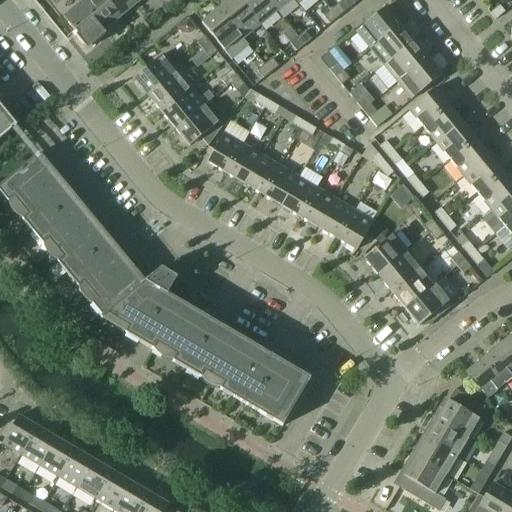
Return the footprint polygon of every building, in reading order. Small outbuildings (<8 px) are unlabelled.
[(74,0),(79,5),(102,33),(118,19),(102,0),(74,0)] [(135,6),(130,0),(102,0),(118,19),(135,6)] [(259,26),(237,0),(230,0),(218,10),(242,40),(259,26)] [(276,13),(265,0),(237,0),(259,26),(276,13)] [(265,0),(276,13),(291,0),(265,0)] [(102,33),(79,5),(62,18),(77,36),(75,37),(86,51),(105,36),(102,33)] [(338,5),(330,11),(337,19),(344,13),(338,5)] [(495,21),(504,13),(499,7),(490,15),(495,21)] [(369,50),(399,26),(385,9),(355,33),(369,50)] [(242,40),(218,10),(201,24),(231,61),(248,47),(242,40)] [(337,19),(330,11),(323,18),(329,25),(337,19)] [(196,28),(187,17),(176,26),(182,34),(189,34),(196,28)] [(413,43),(399,26),(369,50),(383,67),(413,43)] [(304,32),(297,39),(303,46),(311,40),(304,32)] [(196,44),(202,52),(210,45),(204,38),(196,44)] [(303,46),(297,39),(289,45),(296,53),(303,46)] [(426,59),(413,43),(383,67),(397,84),(426,59)] [(210,45),(202,52),(209,59),(216,53),(210,45)] [(202,52),(191,61),(197,69),(209,59),(202,52)] [(328,54),(320,60),(328,71),(336,64),(328,54)] [(133,80),(147,97),(177,72),(163,55),(133,80)] [(440,76),(426,59),(397,84),(411,101),(440,76)] [(271,60),(264,66),(270,74),(278,67),(271,60)] [(328,71),(335,78),(342,72),(336,64),(328,71)] [(270,74),(264,66),(256,72),(263,80),(270,74)] [(224,77),(230,85),(238,79),(231,71),(224,77)] [(161,114),(191,89),(177,72),(147,97),(161,114)] [(349,80),(342,72),(335,78),(341,86),(349,80)] [(238,79),(230,85),(236,93),(244,86),(238,79)] [(362,112),(370,106),(374,102),(360,86),(348,95),(362,112)] [(175,130),(204,106),(213,99),(207,92),(199,99),(191,89),(161,114),(175,130)] [(422,128),(448,107),(433,90),(408,111),(422,128)] [(264,109),(268,102),(258,96),(254,103),(264,109)] [(278,108),(268,102),(264,109),(274,115),(278,108)] [(204,106),(175,130),(189,147),(200,138),(208,131),(219,123),(204,106)] [(376,113),(370,106),(362,112),(368,119),(376,113)] [(0,139),(16,127),(0,107),(0,139)] [(461,124),(448,107),(422,128),(436,145),(461,124)] [(301,131),(305,124),(295,118),(291,125),(301,131)] [(315,130),(305,124),(301,131),(311,137),(315,130)] [(436,145),(449,162),(475,141),(461,124),(436,145)] [(208,131),(200,138),(207,147),(214,138),(208,131)] [(206,163),(225,174),(242,146),(223,134),(206,163)] [(328,147),(338,153),(342,146),(332,140),(328,147)] [(475,141),(449,162),(463,179),(489,158),(475,141)] [(387,157),(393,152),(385,143),(379,148),(387,157)] [(242,146),(225,174),(244,185),(261,157),(242,146)] [(342,146),(338,153),(347,158),(349,159),(353,152),(342,146)] [(400,161),(393,152),(387,157),(394,166),(400,161)] [(338,153),(333,162),(342,167),(347,158),(338,153)] [(144,283),(38,155),(0,186),(0,194),(101,318),(99,319),(101,322),(282,428),(310,381),(178,303),(188,287),(160,270),(144,283)] [(371,160),(379,170),(385,165),(377,155),(371,160)] [(262,196),(279,168),(261,157),(244,185),(262,196)] [(463,179),(477,195),(502,174),(489,158),(463,179)] [(385,165),(379,170),(386,179),(393,174),(385,165)] [(281,207),(298,179),(279,168),(262,196),(281,207)] [(511,185),(502,174),(477,195),(490,212),(511,194),(511,185)] [(414,191),(420,185),(413,176),(406,181),(414,191)] [(299,218),(316,190),(298,179),(281,207),(299,218)] [(428,195),(420,185),(414,191),(422,200),(428,195)] [(318,230),(335,201),(316,190),(299,218),(318,230)] [(511,222),(511,194),(490,212),(504,229),(511,222)] [(337,240),(354,212),(335,201),(318,230),(337,240)] [(441,224),(448,219),(440,210),(434,215),(441,224)] [(354,212),(337,240),(356,252),(358,249),(365,236),(373,223),(354,212)] [(455,228),(448,219),(441,224),(449,233),(455,228)] [(429,234),(437,228),(431,220),(423,227),(429,234)] [(373,223),(365,236),(376,242),(380,244),(388,231),(373,222),(373,223)] [(443,236),(437,228),(429,234),(435,242),(443,236)] [(377,277),(407,252),(393,235),(363,259),(377,277)] [(365,236),(358,249),(364,254),(375,244),(376,242),(365,236)] [(469,257),(475,252),(467,243),(461,248),(469,257)] [(377,277),(391,293),(421,269),(407,252),(377,277)] [(483,262),(475,252),(469,257),(476,267),(483,262)] [(456,268),(464,261),(458,254),(450,260),(456,268)] [(470,269),(464,261),(456,268),(463,275),(470,269)] [(434,286),(421,269),(391,293),(405,310),(434,286)] [(448,303),(434,286),(405,310),(419,327),(429,319),(447,304),(448,303)] [(447,304),(429,319),(433,323),(452,307),(448,303),(447,304)] [(511,335),(500,346),(511,361),(511,335)] [(483,360),(504,386),(511,378),(511,361),(500,346),(483,360)] [(466,374),(487,400),(504,386),(483,360),(466,374)] [(438,408),(432,419),(469,441),(481,422),(477,420),(484,408),(454,391),(443,410),(438,408)] [(20,457),(39,425),(30,420),(27,424),(17,418),(0,446),(20,457)] [(430,432),(425,440),(458,459),(469,441),(432,419),(426,430),(430,432)] [(48,430),(39,425),(20,457),(38,468),(55,440),(45,435),(48,430)] [(506,448),(511,440),(503,434),(498,443),(506,448)] [(64,446),(55,440),(38,468),(57,479),(76,447),(67,442),(64,446)] [(458,459),(425,440),(421,447),(417,445),(410,456),(447,478),(458,459)] [(85,452),(76,447),(57,479),(76,490),(92,463),(82,457),(85,452)] [(437,496),(447,478),(410,456),(404,467),(408,469),(397,488),(437,511),(438,511),(445,501),(437,496)] [(94,501),(113,469),(104,464),(101,468),(92,463),(76,490),(94,501)] [(480,472),(489,477),(494,469),(485,464),(480,472)] [(113,511),(129,484),(120,479),(122,474),(113,469),(94,501),(113,511)] [(484,486),(489,477),(480,472),(475,481),(484,486)] [(5,483),(0,490),(11,496),(15,489),(5,483)] [(113,511),(138,511),(151,490),(142,485),(139,490),(129,484),(113,511)] [(500,511),(511,493),(511,491),(502,486),(499,490),(491,485),(475,511),(500,511)] [(160,495),(151,490),(138,511),(164,511),(168,506),(157,500),(160,495)] [(511,511),(511,493),(500,511),(511,511)] [(27,505),(38,511),(42,504),(31,498),(27,505)]
